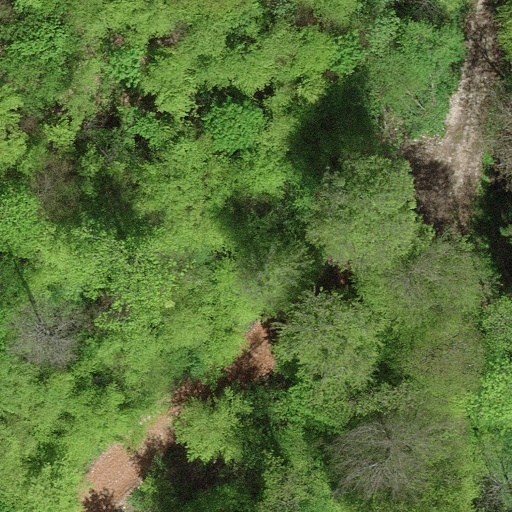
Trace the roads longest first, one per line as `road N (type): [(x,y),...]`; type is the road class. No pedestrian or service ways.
road 1 (track): [(463,511),(451,372),(463,171),(506,0)]
road 2 (track): [(463,171),(408,208),(260,355),(81,511)]
